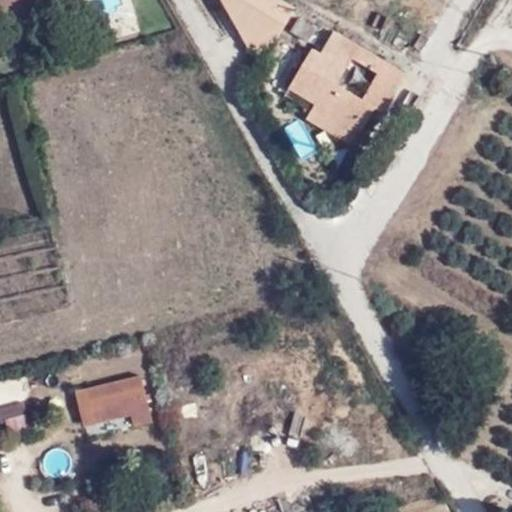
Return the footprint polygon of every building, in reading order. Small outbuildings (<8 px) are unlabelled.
[(0,0),(0,4),(11,42),(43,32),(47,48),(94,35),(83,0),(0,0)] [(298,10),(281,0),(217,0),(256,76),(298,10)] [(301,45),(316,29),(302,15),(287,30),(301,45)] [(405,76),(335,30),(323,48),(311,48),(283,91),(317,113),(312,119),(357,149),(405,76)] [(140,371),(73,388),(83,429),(131,417),(136,426),(153,422),(140,371)] [(0,402),(18,399),(15,380),(0,382),(0,402)]
